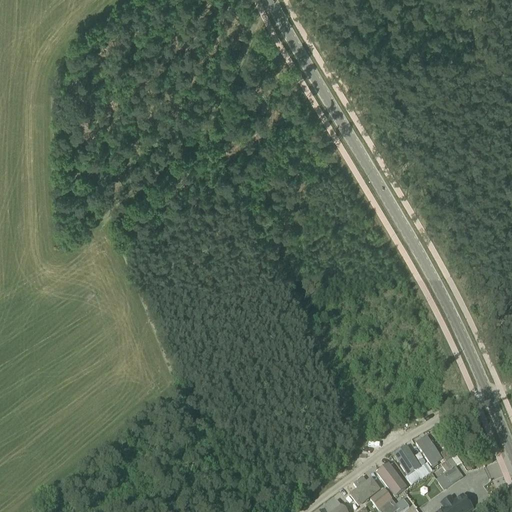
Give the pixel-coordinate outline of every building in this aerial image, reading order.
[(415,444),(431,468),(442,460),(426,437),(415,444)] [(393,456),(407,478),(420,470),(406,447),(393,456)] [(445,474),(435,481),(442,492),(462,478),(455,468),(461,463),(456,455),(450,459),(444,451),(439,455),(445,463),(440,466),(445,474)] [(405,490),(388,466),(376,475),(394,498),(405,490)] [(357,490),(349,496),(358,507),(379,491),(370,479),(365,483),(362,478),(353,485),(357,490)] [(377,511),(395,511),(398,510),(382,490),(369,501),(377,511)] [(470,511),(471,511),(462,497),(440,511),(470,511)]
